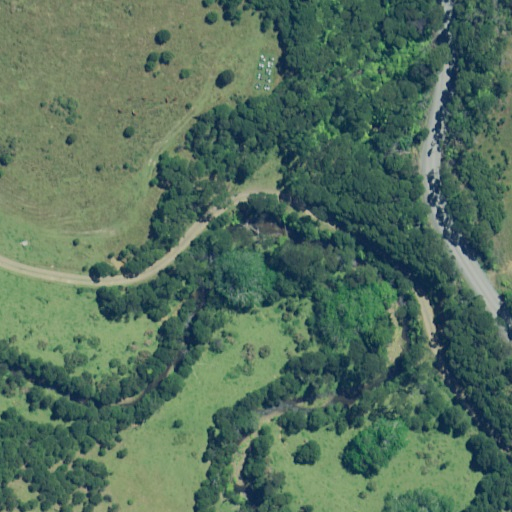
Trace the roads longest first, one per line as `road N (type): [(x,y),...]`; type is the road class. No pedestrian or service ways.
road 1 (residential): [(0,260),(71,276),(134,276),(215,211),(264,207),(348,228),(374,243),(397,274),(467,404),(511,434)]
road 2 (unclassified): [(444,0),(438,204),(511,330)]
